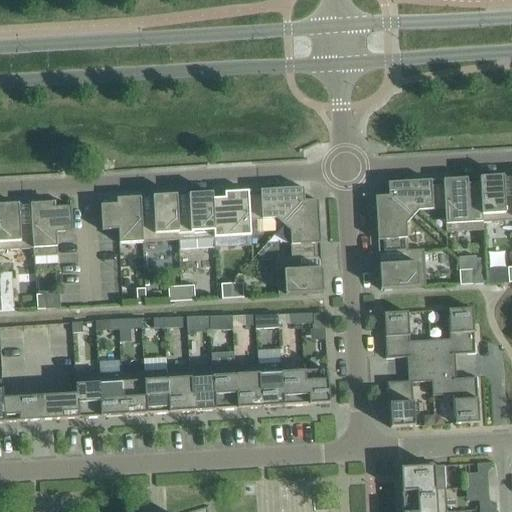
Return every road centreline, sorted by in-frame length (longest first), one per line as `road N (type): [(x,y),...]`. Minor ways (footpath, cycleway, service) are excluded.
road 1 (residential): [(0,474),(362,452)]
road 2 (residential): [(0,189),(345,168)]
road 3 (tertiary): [(0,82),(338,64)]
road 4 (tertiary): [(336,26),(0,46)]
road 5 (residential): [(362,452),(345,168)]
road 6 (tertiary): [(511,16),(336,26)]
road 7 (tertiary): [(338,64),(511,53)]
road 8 (residential): [(345,168),(511,159)]
road 9 (residential): [(362,452),(501,444)]
